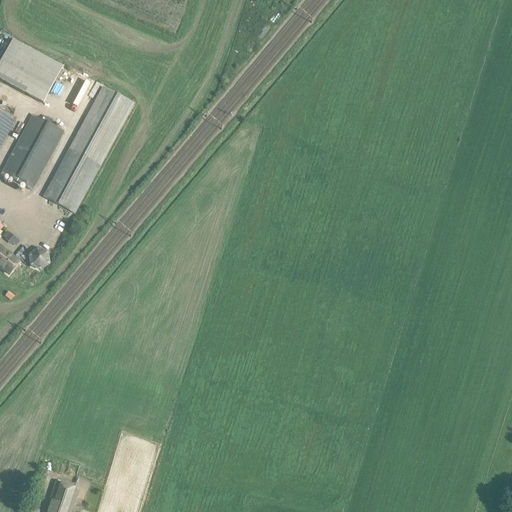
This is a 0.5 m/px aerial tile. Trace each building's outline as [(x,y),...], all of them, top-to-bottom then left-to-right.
[(13,41),(0,65),(0,83),(35,102),(56,63),(13,41)] [(103,88),(43,198),(75,215),(134,105),(103,88)] [(0,111),(0,148),(15,119),(0,111)] [(32,116),(1,175),(1,176),(31,193),(63,133),(32,116)] [(54,211),(53,215),(65,221),(66,217),(54,211)] [(56,243),(63,229),(46,222),(44,227),(49,229),(45,237),(56,243)] [(21,223),(19,228),(33,235),(35,231),(21,223)] [(11,234),(6,239),(13,245),(16,247),(20,242),(11,234)] [(0,248),(0,268),(8,276),(19,262),(1,247),(0,248)] [(51,265),(49,253),(37,249),(28,256),(30,267),(42,272),(51,265)] [(66,511),(75,487),(56,481),(45,511),(66,511)]
